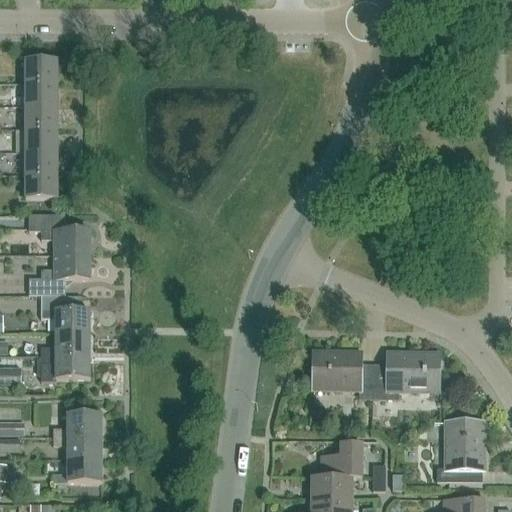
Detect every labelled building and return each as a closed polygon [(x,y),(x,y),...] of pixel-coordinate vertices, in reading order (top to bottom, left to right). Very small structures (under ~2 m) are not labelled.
[(57,64),(25,64),(25,88),(57,88),(57,64)] [(25,88),(25,110),(57,110),(57,88),(25,88)] [(57,110),(25,110),(25,133),(57,133),(57,110)] [(25,133),(25,156),(57,156),(57,133),(25,133)] [(57,156),(25,156),(25,179),(57,179),(57,156)] [(25,179),(25,203),(57,203),(57,179),(25,179)] [(28,235),(41,235),(41,244),(54,244),(54,259),(89,259),(89,234),(65,234),(65,219),(28,219),(28,235)] [(41,274),(41,283),(28,283),(29,299),(65,299),(65,284),(89,284),(89,259),(54,259),(54,274),(41,274)] [(55,323),(55,337),(89,337),(89,313),(81,313),(81,300),(41,300),(41,323),(55,323)] [(55,351),(41,351),(41,359),(89,359),(89,337),(55,337),(55,351)] [(8,344),(0,344),(0,358),(8,358),(8,344)] [(372,404),(371,369),(358,369),(358,357),(312,356),(312,395),(357,395),(357,404),(372,404)] [(387,369),(371,369),(372,404),(397,404),(397,395),(436,396),(437,358),(387,357),(387,369)] [(89,359),(41,359),(41,368),(38,370),(38,378),(41,379),(41,386),(56,386),(56,383),(89,383),(89,359)] [(21,372),(0,372),(0,388),(21,388),(21,372)] [(101,417),(67,417),(67,432),(52,432),(52,440),(101,440),(101,417)] [(24,425),(0,425),(0,440),(24,441),(24,425)] [(360,425),(344,425),(343,434),(359,434),(360,425)] [(480,487),(480,474),(482,474),(482,427),(446,427),(446,473),(435,473),(435,487),(480,487)] [(52,440),(52,449),(67,449),(67,462),(101,463),(101,440),(52,440)] [(19,442),(0,441),(0,453),(19,454),(19,442)] [(320,481),(351,482),(360,482),(360,448),(340,447),(340,459),(321,459),(320,481)] [(53,478),(53,487),(101,487),(101,463),(67,462),(67,478),(53,478)] [(371,472),(371,482),(385,482),(385,471),(371,472)] [(311,481),(310,502),(351,503),(351,482),(320,481),(311,481)] [(392,481),(392,494),(404,494),(404,481),(392,481)] [(385,482),(371,482),(372,496),(385,496),(385,482)] [(310,502),(310,511),(350,511),(351,503),(310,502)]
